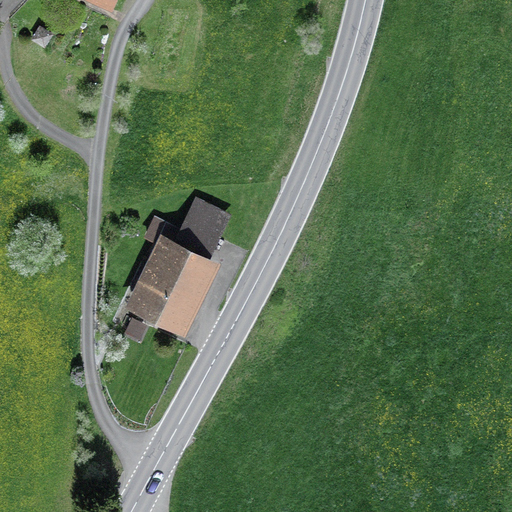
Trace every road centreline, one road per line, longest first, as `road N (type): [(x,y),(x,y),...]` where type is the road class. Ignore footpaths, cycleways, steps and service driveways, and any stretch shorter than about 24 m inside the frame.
road 1 (secondary): [(365,0),(302,187),(150,471)]
road 2 (residential): [(150,471),(108,400),(92,337),(107,95),(135,0)]
